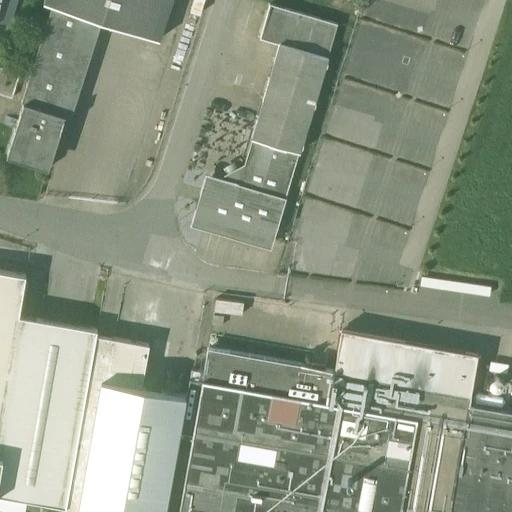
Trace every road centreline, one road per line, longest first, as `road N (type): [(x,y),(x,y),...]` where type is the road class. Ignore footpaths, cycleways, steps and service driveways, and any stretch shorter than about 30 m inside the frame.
road 1 (residential): [(144,246),(225,0)]
road 2 (unclassified): [(0,217),(144,246)]
